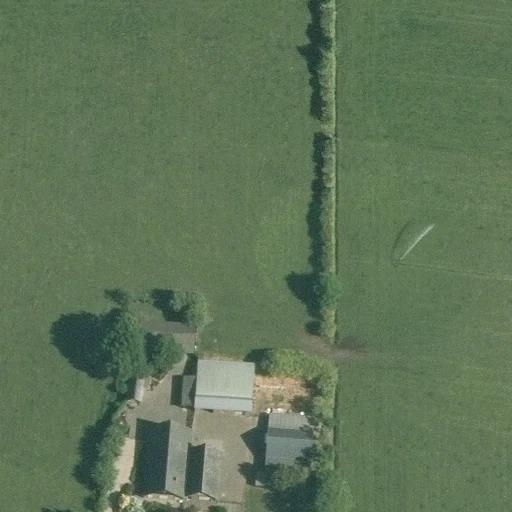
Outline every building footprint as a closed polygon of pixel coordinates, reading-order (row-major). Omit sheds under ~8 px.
[(197,342),(196,322),(170,323),(171,343),(197,342)] [(251,417),(253,385),(254,367),(198,363),(196,381),(185,380),(183,410),(194,410),(194,413),(251,417)] [(125,404),(141,406),(143,384),(127,384),(125,404)] [(264,476),(275,477),(306,479),(307,465),(312,465),(313,436),(312,436),(313,424),(313,420),(268,416),(264,476)] [(186,500),(189,454),(191,434),(149,431),(143,499),(185,502),(186,500)] [(189,454),(186,500),(217,503),(221,456),(189,454)]
